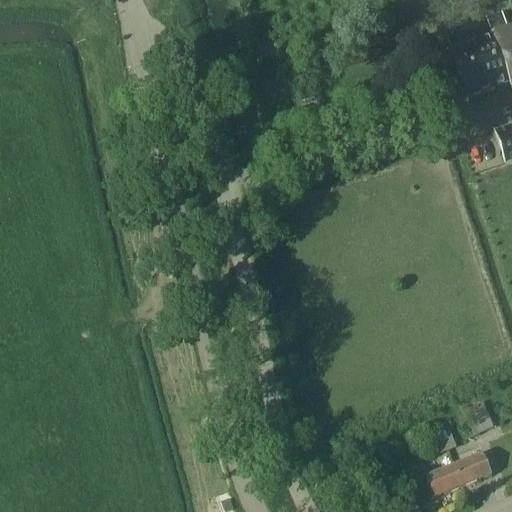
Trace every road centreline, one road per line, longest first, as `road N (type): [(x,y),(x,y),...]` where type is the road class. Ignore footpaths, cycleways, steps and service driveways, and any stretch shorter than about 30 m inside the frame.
road 1 (unclassified): [(309,511),(287,465),(196,100),(159,43),(133,31)]
road 2 (unclassified): [(133,31),(223,416),(258,511)]
